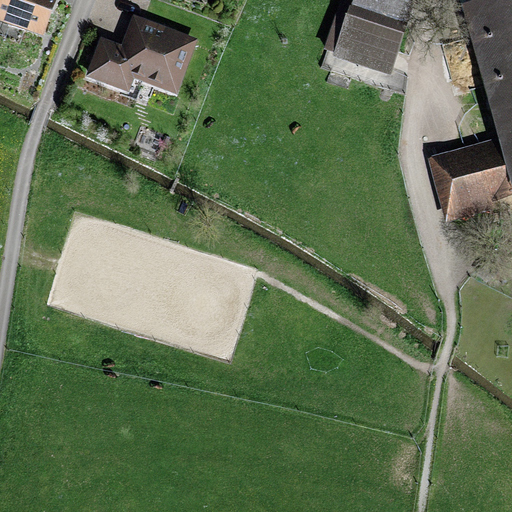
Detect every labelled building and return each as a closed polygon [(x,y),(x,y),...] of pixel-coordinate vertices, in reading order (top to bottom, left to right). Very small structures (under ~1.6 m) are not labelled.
[(0,0),(0,18),(12,24),(11,26),(23,30),(24,28),(40,34),(52,0),(0,0)] [(354,0),(335,52),(390,70),(412,0),(354,0)] [(511,5),(484,13),(490,35),(484,37),(500,96),(507,95),(511,113),(511,5)] [(190,42),(136,22),(125,50),(102,42),(90,74),(127,88),(134,71),(174,86),(190,42)] [(492,145),(440,159),(454,208),(497,196),(486,158),(495,156),(492,145)]
